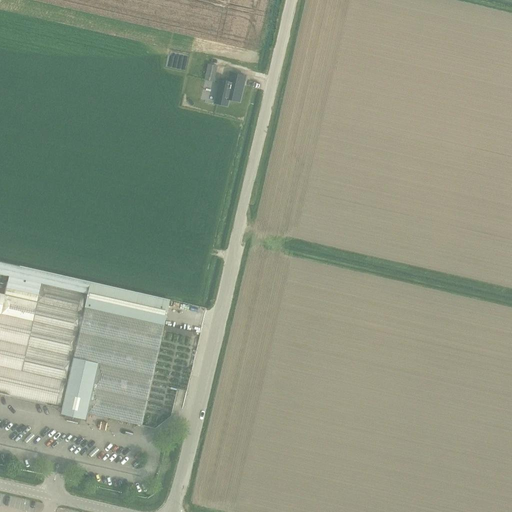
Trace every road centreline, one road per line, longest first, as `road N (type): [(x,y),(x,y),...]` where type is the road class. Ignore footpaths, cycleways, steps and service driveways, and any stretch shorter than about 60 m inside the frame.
road 1 (unclassified): [(170,511),(291,0)]
road 2 (track): [(238,228),(511,292)]
road 3 (track): [(264,234),(295,253),(511,302)]
